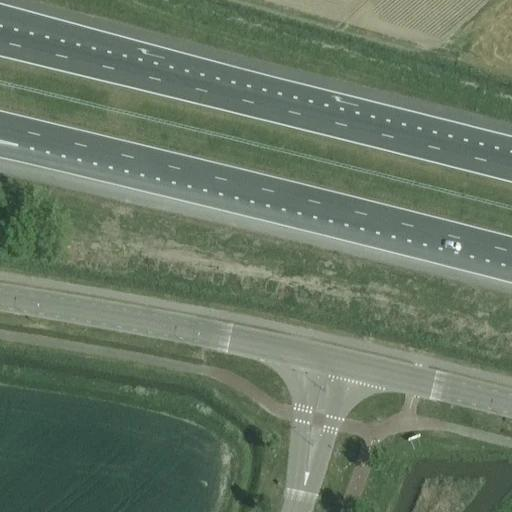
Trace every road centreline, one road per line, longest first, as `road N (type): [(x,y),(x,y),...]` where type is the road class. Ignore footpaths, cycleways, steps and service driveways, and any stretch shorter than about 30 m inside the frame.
road 1 (motorway): [(511,167),(0,38)]
road 2 (motorway): [(19,131),(511,251)]
road 3 (unclassified): [(332,363),(0,302)]
road 4 (unclassified): [(511,407),(332,363)]
road 5 (unclassified): [(296,511),(332,363)]
